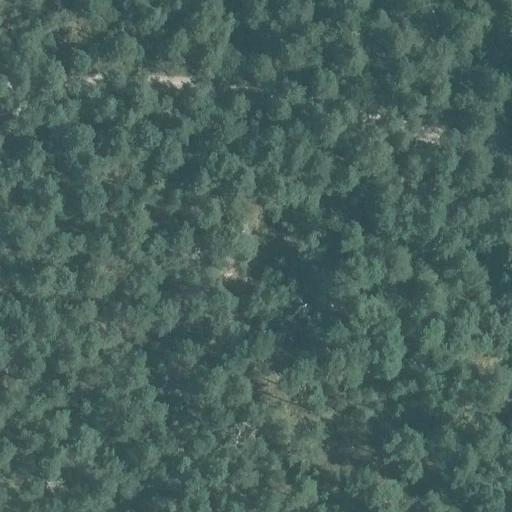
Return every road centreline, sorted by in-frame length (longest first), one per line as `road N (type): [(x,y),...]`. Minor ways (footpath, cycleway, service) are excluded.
road 1 (track): [(0,84),(144,83),(251,94),(396,125),(506,162)]
road 2 (track): [(427,0),(506,162)]
road 3 (track): [(130,0),(63,54),(43,86)]
